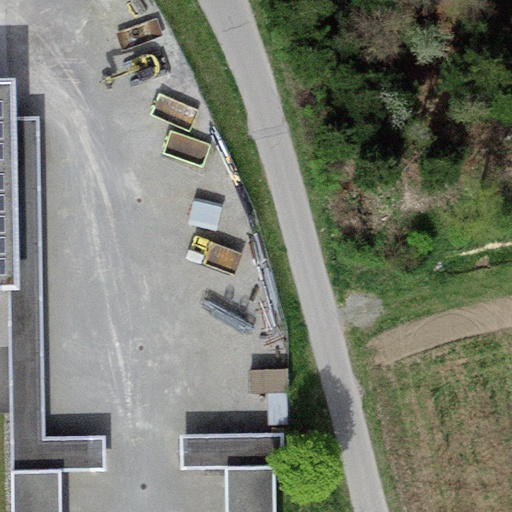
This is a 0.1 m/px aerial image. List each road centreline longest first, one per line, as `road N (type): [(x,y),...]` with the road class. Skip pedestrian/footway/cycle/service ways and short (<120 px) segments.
road 1 (unclassified): [(369,511),(256,100),(220,0)]
road 2 (unknown): [(0,71),(78,125),(116,185),(163,315)]
